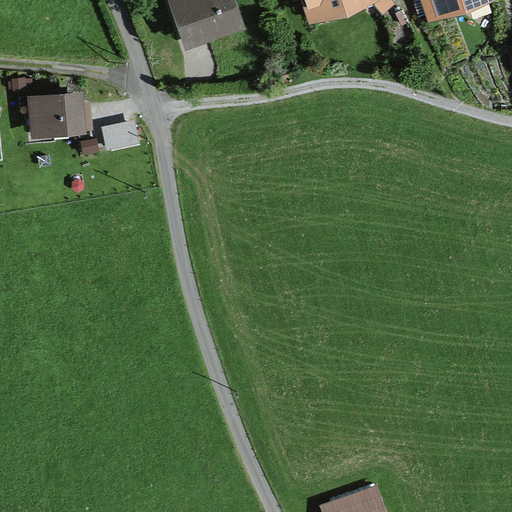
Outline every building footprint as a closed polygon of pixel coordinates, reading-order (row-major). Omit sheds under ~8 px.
[(176,0),(192,43),(237,27),(227,0),(176,0)] [(356,3),(357,0),(311,0),(315,10),(325,7),(333,11),(356,3)] [(431,0),(435,12),(472,0),(431,0)] [(34,100),(36,129),(89,125),(87,106),(77,107),(76,96),(34,100)] [(383,511),(375,489),(328,506),(330,511),(383,511)]
